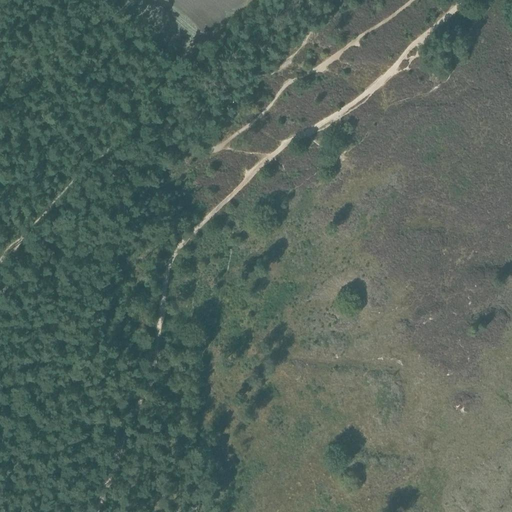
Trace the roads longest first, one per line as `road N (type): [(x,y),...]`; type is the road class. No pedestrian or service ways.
road 1 (track): [(101,511),(152,357),(175,246),(262,166),(356,103),(461,0)]
road 2 (track): [(0,297),(145,139),(221,149),(290,81),(413,0)]
